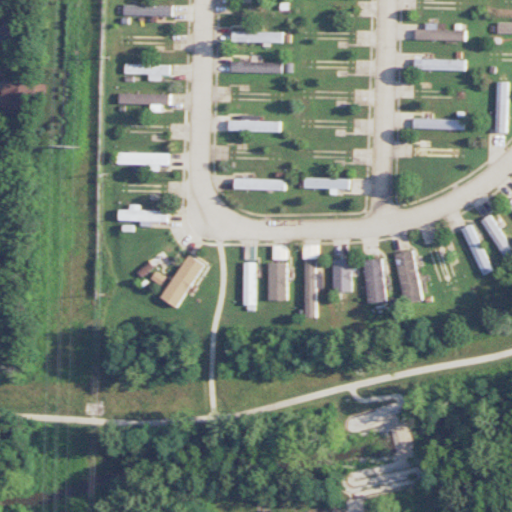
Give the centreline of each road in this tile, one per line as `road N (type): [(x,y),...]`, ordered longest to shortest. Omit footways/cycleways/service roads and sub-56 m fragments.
road 1 (residential): [(208,225),(389,223),(449,204),(511,159)]
road 2 (residential): [(210,0),(208,225)]
road 3 (residential): [(396,0),(389,223)]
